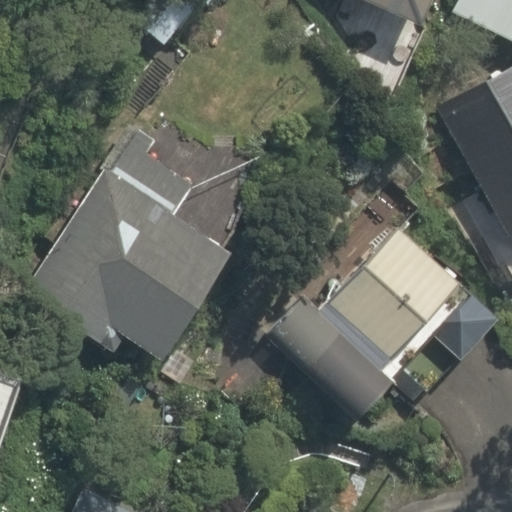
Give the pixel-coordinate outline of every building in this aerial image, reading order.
[(359,0),(440,27),(449,0),(359,0)] [(240,260),(111,170),(25,297),(98,347),(112,327),(168,365),(240,260)] [(451,334),(486,286),(380,201),(321,275),(331,284),(313,306),(301,297),(266,340),(372,424),(412,375),(400,365),(435,321),(451,334)] [(0,452),(21,391),(0,384),(0,452)] [(146,511),(89,484),(75,511),(146,511)]
